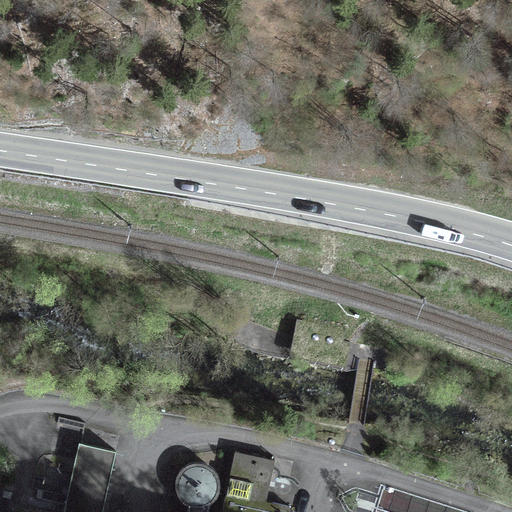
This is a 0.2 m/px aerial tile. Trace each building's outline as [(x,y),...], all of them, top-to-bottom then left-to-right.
[(346,327),(300,319),(294,349),(340,358),(346,327)] [(86,422),(58,416),(46,475),(34,473),(31,488),(38,490),(36,496),(63,502),(61,511),(62,511),(101,511),(115,449),(82,442),(86,422)] [(263,492),(272,453),(233,443),(216,511),(285,511),(288,498),(263,492)] [(179,496),(188,503),(195,505),(204,504),(211,501),(218,493),(220,482),(218,472),(211,464),(201,460),(190,461),(181,467),(175,476),(175,486),(179,496)] [(0,507),(10,509),(14,492),(0,488),(0,507)] [(195,505),(188,503),(185,511),(207,511),(211,501),(204,504),(195,505)]
